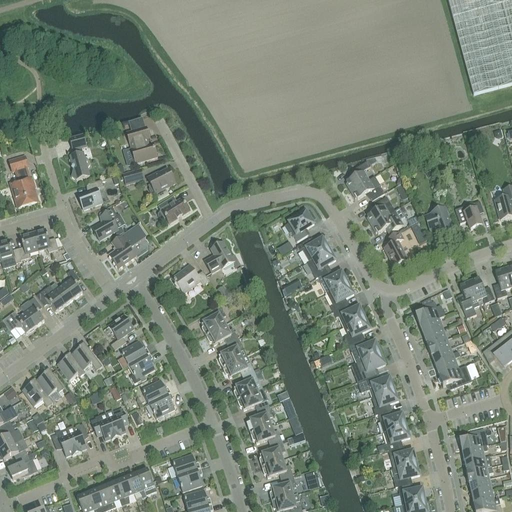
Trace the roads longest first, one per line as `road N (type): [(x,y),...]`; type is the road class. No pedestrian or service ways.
road 1 (residential): [(2,507),(64,483),(71,472),(102,460),(118,466),(212,423)]
road 2 (residential): [(388,290),(372,280),(326,201),(312,192),(239,206),(212,222)]
road 3 (residential): [(212,423),(135,286)]
road 4 (residential): [(0,380),(113,296)]
road 5 (residential): [(430,420),(386,308),(388,290)]
road 6 (residential): [(388,290),(511,244)]
